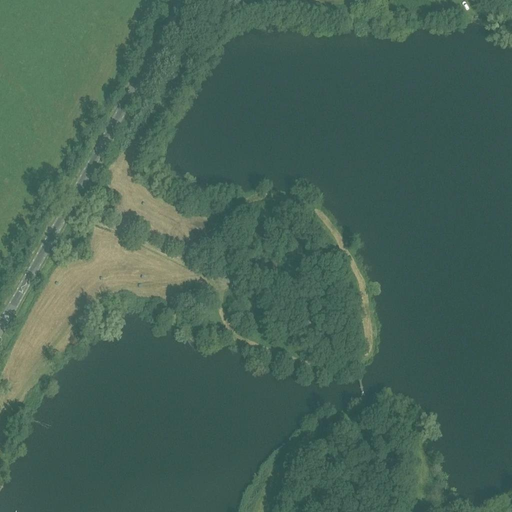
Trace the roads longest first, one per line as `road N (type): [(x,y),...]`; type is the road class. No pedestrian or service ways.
road 1 (unclassified): [(0,329),(185,0)]
road 2 (track): [(68,207),(247,290),(332,297)]
